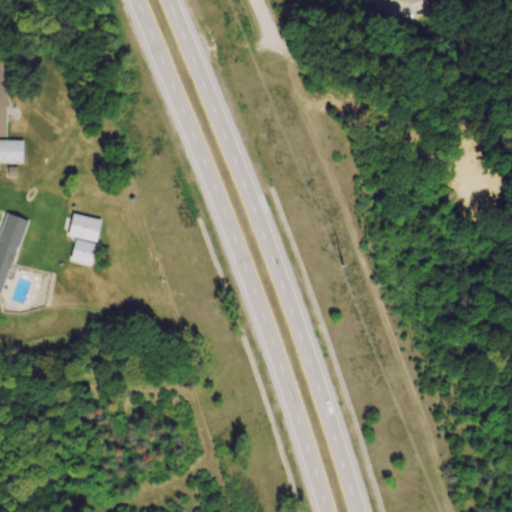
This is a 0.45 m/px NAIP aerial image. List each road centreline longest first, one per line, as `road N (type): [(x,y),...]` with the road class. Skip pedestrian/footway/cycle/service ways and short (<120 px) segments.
road 1 (primary): [(356,511),(295,322),(168,0)]
road 2 (primary): [(137,0),(289,391)]
road 3 (primary): [(289,391),(326,511)]
